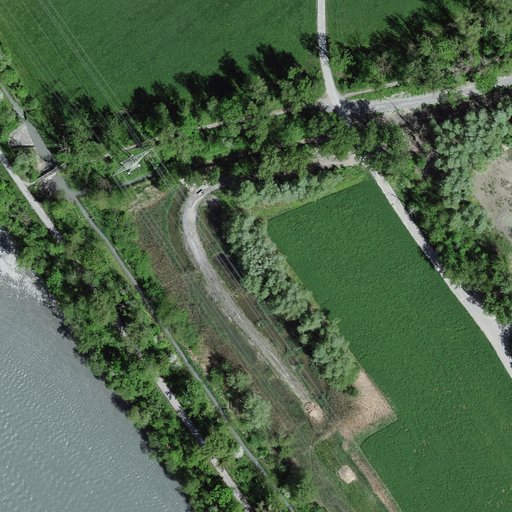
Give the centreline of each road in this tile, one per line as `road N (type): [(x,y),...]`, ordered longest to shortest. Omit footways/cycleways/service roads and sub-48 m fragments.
road 1 (track): [(511,366),(494,326),(408,217),(340,110),(322,58),(322,0)]
road 2 (track): [(21,186),(250,511)]
road 3 (track): [(338,105),(511,75)]
